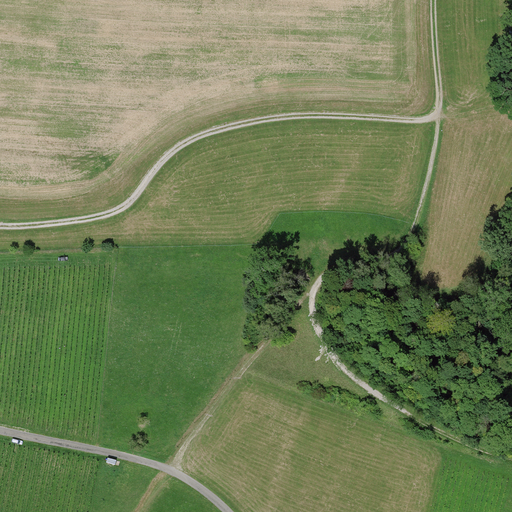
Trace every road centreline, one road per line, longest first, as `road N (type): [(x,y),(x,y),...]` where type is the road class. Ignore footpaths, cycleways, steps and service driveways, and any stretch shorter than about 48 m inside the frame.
road 1 (track): [(0,223),(112,212),(170,151),(215,130),(288,115),(438,114),(433,0)]
road 2 (track): [(438,114),(431,169),(402,248),(322,278),(314,316),(340,364),(365,386),(423,423),(511,459)]
road 3 (track): [(314,290),(235,380),(141,511)]
road 4 (unclassified): [(228,511),(170,470),(0,430)]
